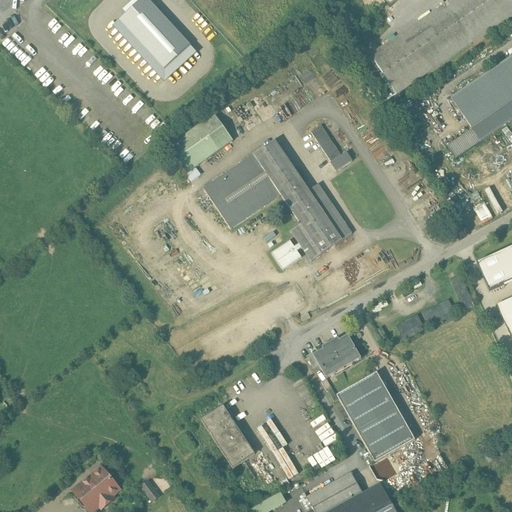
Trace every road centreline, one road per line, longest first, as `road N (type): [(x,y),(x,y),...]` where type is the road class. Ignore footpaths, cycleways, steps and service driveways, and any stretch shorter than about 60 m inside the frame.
road 1 (unclassified): [(511,217),(348,306),(281,353)]
road 2 (unknown): [(114,0),(104,21),(168,90),(193,77),(211,50),(165,0)]
road 3 (unknown): [(433,260),(336,113),(318,107),(285,129)]
